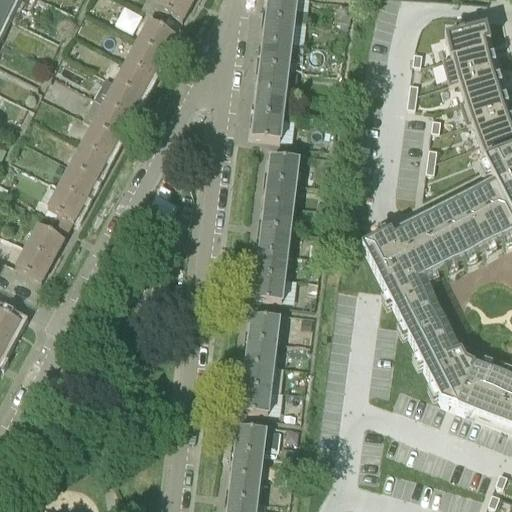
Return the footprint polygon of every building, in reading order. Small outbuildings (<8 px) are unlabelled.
[(0,0),(0,20),(7,24),(16,4),(8,0),(0,0)] [(181,28),(189,14),(193,7),(180,0),(161,0),(155,13),(167,20),(181,28)] [(266,25),(295,29),(298,4),(269,1),(266,25)] [(263,48),(292,51),(295,29),(266,25),(263,48)] [(163,62),(169,52),(175,41),(148,26),(136,48),(163,62)] [(400,31),(375,28),(366,128),(390,131),(400,31)] [(459,40),(445,43),(445,45),(450,65),(491,55),(491,54),(486,34),(485,33),(463,39),(463,38),(458,39),(459,40)] [(151,85),(157,73),(163,62),(136,48),(124,70),(151,85)] [(260,73),(289,76),(292,51),(263,48),(260,73)] [(491,55),(450,65),(451,66),(452,66),(458,88),(496,76),(496,75),(491,56),(491,55)] [(414,60),(412,72),(420,73),(422,61),(414,60)] [(140,105),(146,93),(151,85),(124,70),(113,91),(140,105)] [(257,96),(286,99),(289,76),(260,73),(257,96)] [(496,76),(458,88),(464,109),(503,96),(503,95),(497,77),(496,76)] [(129,125),(135,115),(140,105),(113,91),(102,111),(129,125)] [(409,91),(408,103),(416,104),(416,101),(417,92),(409,91)] [(255,119),(284,122),(286,99),(257,96),(255,119)] [(503,96),(464,109),(471,129),(510,117),(509,116),(503,97),(503,96)] [(408,103),(406,115),(414,116),(416,104),(408,103)] [(117,148),(125,134),(129,125),(102,111),(90,133),(117,148)] [(471,129),(479,152),(511,139),(511,123),(510,118),(510,117),(471,129)] [(252,144),(281,147),(284,122),(255,119),(252,144)] [(432,127),(431,139),(439,140),(440,128),(432,127)] [(107,167),(113,156),(117,148),(90,133),(80,152),(107,167)] [(511,139),(479,152),(487,171),(483,172),(484,173),(511,162),(511,139)] [(96,188),(102,176),(107,167),(80,152),(68,173),(96,188)] [(428,156),(427,168),(435,169),(436,157),(428,156)] [(267,188),(297,191),(300,166),(271,162),(267,188)] [(411,269),(406,271),(407,272),(411,269),(421,288),(421,289),(423,288),(461,268),(481,259),(511,242),(511,162),(484,173),(484,174),(484,175),(495,196),(505,215),(501,217),(489,223),(487,224),(486,225),(469,233),(468,234),(467,234),(458,239),(450,243),(449,244),(448,244),(431,253),(430,253),(429,254),(420,258),(412,263),(411,261),(408,263),(409,264),(411,269)] [(427,168),(425,180),(433,181),(435,169),(427,168)] [(85,208),(90,198),(96,188),(68,173),(58,193),(85,208)] [(265,211),(294,215),(297,191),(267,188),(265,211)] [(74,229),(80,218),(85,208),(58,193),(46,214),(57,220),(74,229)] [(262,235),(291,239),(294,215),(265,211),(262,235)] [(74,229),(57,220),(48,237),(64,246),(74,229)] [(52,269),(59,256),(64,246),(48,237),(38,232),(26,254),(52,269)] [(259,257),(288,261),(291,239),(262,235),(259,257)] [(42,289),(47,279),(52,269),(26,254),(15,275),(42,289)] [(256,281),(285,284),(288,261),(259,257),(256,281)] [(253,305),(282,309),(285,284),(256,281),(253,305)] [(0,340),(10,346),(15,338),(20,327),(0,316),(0,340)] [(248,347),(277,351),(280,325),(252,321),(248,347)] [(0,364),(3,359),(10,346),(0,340),(0,364)] [(246,370),(274,373),(277,351),(248,347),(246,370)] [(243,392),(272,396),(274,373),(246,370),(243,392)] [(474,371),(457,417),(467,421),(476,424),(477,425),(485,428),(494,431),(497,433),(503,435),(511,438),(511,385),(495,379),(474,371)] [(242,404),(240,417),(269,421),(272,396),(243,392),(243,396),(242,400),(242,404)] [(235,454),(235,459),(264,463),(264,460),(277,462),(280,438),(267,437),(238,433),(236,446),(236,450),(235,454)] [(232,483),(261,486),(264,463),(235,459),(232,483)] [(499,480),(495,491),(502,494),(506,483),(499,480)] [(229,505),(258,508),(261,486),(232,483),(229,505)] [(491,500),(487,511),(488,511),(495,511),(499,503),(491,500)]
